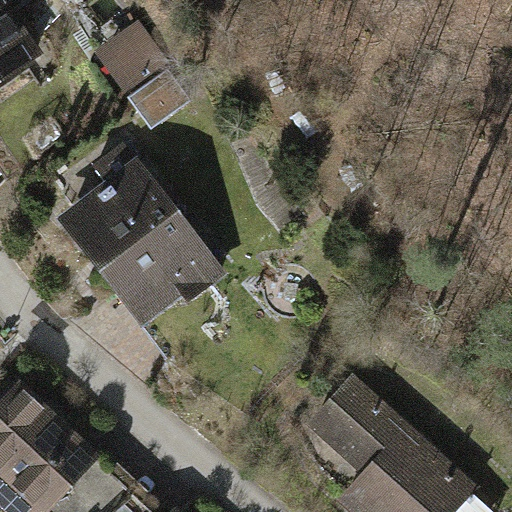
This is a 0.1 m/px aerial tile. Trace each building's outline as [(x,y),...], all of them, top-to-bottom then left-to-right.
[(8,0),(0,0),(0,84),(46,54),(8,0)] [(140,20),(96,52),(153,130),(193,101),(170,70),(174,66),(140,20)] [(126,171),(59,224),(145,333),(212,281),(126,171)] [(357,389),(318,431),(372,479),(345,508),(349,511),(449,511),(469,490),(357,389)] [(145,511),(22,396),(0,419),(0,508),(4,511),(145,511)]
